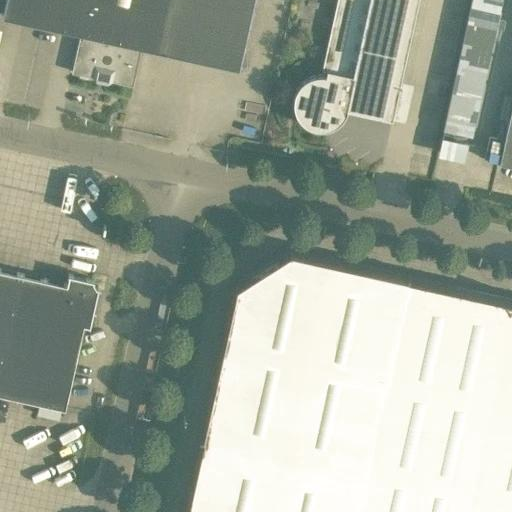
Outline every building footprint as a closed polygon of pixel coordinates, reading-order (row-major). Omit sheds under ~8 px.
[(80,32),(71,71),(133,85),(141,46),(239,68),(253,0),(5,0),(2,14),(80,32)] [(336,0),(322,70),(327,71),(326,75),(323,75),(320,74),(317,75),(315,75),(312,76),(309,77),(307,78),(304,80),(302,82),(300,84),(298,86),(297,88),(296,91),(295,94),(294,95),(294,98),(293,100),(293,103),(293,105),(294,108),(294,109),(295,112),(297,115),(298,116),(299,119),(300,120),(303,123),(305,124),(308,126),(310,127),(312,128),(316,129),(318,129),(321,129),(322,129),(326,128),(328,128),(331,127),(334,125),(337,124),(339,122),(340,121),(343,118),(344,116),(345,113),(346,110),(347,109),(392,118),(417,0),(336,0)] [(511,101),(499,162),(511,165),(511,101)] [(463,144),(441,138),(438,150),(460,155),(463,144)] [(354,511),(408,275),(290,249),(237,282),(185,511),(354,511)] [(89,325),(98,286),(96,285),(93,281),(94,279),(68,273),(66,283),(0,268),(0,392),(65,407),(83,324),(89,325)] [(354,511),(511,511),(511,298),(408,275),(354,511)]
